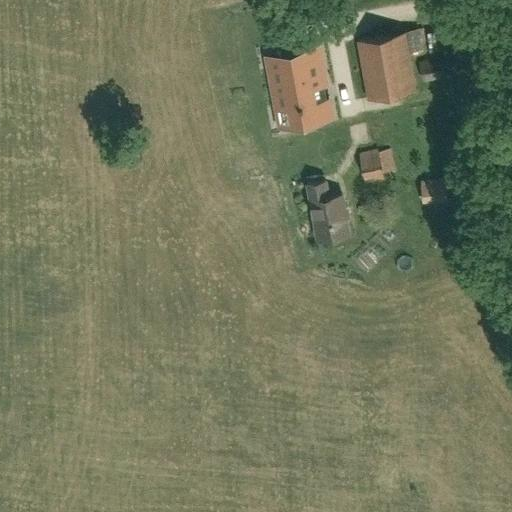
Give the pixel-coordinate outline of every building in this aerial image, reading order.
[(409,50),(422,48),(418,28),(357,39),(368,98),(416,89),(409,50)] [(270,67),(278,108),(293,105),(296,122),(331,116),(318,47),(281,54),(271,56),(268,56),(269,59),(270,67)] [(442,56),(418,61),(423,81),(447,75),(442,56)] [(391,147),(379,150),(379,146),(376,147),(358,151),(364,182),(385,177),(384,172),(395,170),(391,147)] [(447,198),(445,178),(421,181),(423,201),(447,198)] [(309,182),(318,238),(348,232),(342,193),(328,195),(326,179),(309,182)]
